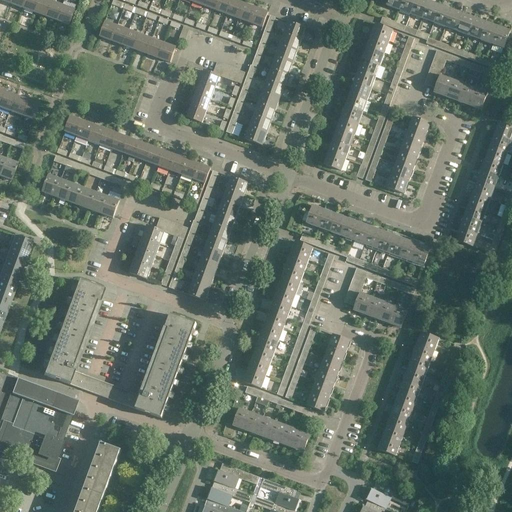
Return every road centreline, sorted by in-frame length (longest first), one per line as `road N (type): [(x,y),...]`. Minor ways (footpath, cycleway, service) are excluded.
road 1 (residential): [(286,174),(421,224),(458,124),(407,103),(426,48)]
road 2 (residential): [(329,468),(368,354),(364,343),(328,327),(347,271)]
road 3 (residential): [(234,324),(99,276),(124,206)]
road 4 (residential): [(286,174),(155,125),(179,60)]
road 5 (residential): [(286,174),(341,16)]
road 6 (residential): [(234,324),(286,174)]
road 7 (residential): [(321,483),(195,436)]
